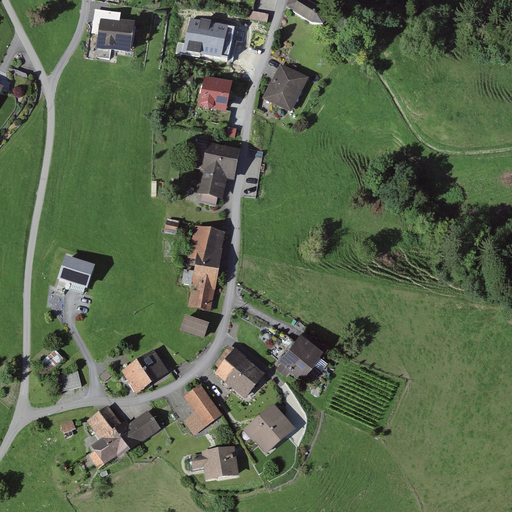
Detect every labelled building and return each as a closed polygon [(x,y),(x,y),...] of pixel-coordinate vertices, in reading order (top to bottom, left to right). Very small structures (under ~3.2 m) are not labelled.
[(306,0),(298,0),(292,11),(315,25),(323,24),(327,18),(323,10),(306,0)] [(133,27),(104,22),(99,50),(128,55),(133,27)] [(239,31),(210,26),(203,58),(232,65),(239,31)] [(309,80),(280,65),(263,98),(293,113),(309,80)] [(236,87),(209,81),(203,109),(230,115),(236,87)] [(235,151),(209,146),(200,193),(226,198),(235,151)] [(180,222),(166,219),(163,233),(176,236),(180,222)] [(226,235),(200,232),(189,308),(214,311),(226,235)] [(96,266),(65,256),(56,283),(86,293),(96,266)] [(212,326),(189,318),(184,333),(207,341),(212,326)] [(328,349),(306,332),(284,360),(307,377),(328,349)] [(64,360),(56,351),(40,365),(47,374),(64,360)] [(270,375),(239,352),(220,377),(251,401),(270,375)] [(157,353),(125,373),(139,395),(171,374),(157,353)] [(226,416),(203,387),(187,399),(210,428),(226,416)] [(278,405),(249,431),(270,456),(300,430),(278,405)] [(127,429),(111,407),(92,420),(106,442),(91,453),(104,472),(162,431),(150,413),(127,429)] [(79,428),(75,416),(54,424),(58,436),(79,428)] [(239,447),(208,452),(212,481),(243,476),(239,447)]
